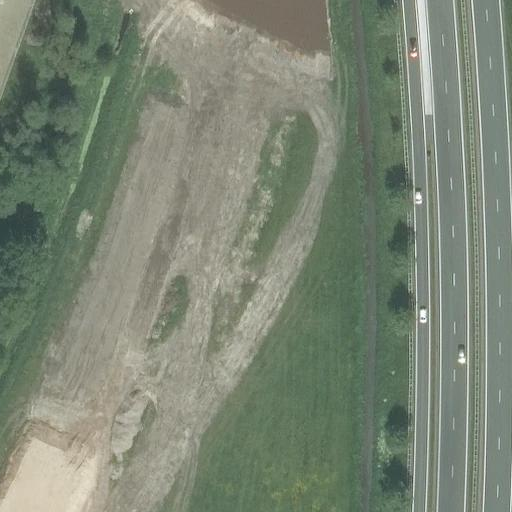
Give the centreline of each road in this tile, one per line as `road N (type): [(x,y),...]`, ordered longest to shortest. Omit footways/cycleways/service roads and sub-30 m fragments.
road 1 (trunk): [(439,0),(456,359),(451,511)]
road 2 (trunk): [(497,511),(499,245),(487,0)]
road 3 (trunk): [(416,0),(418,511)]
